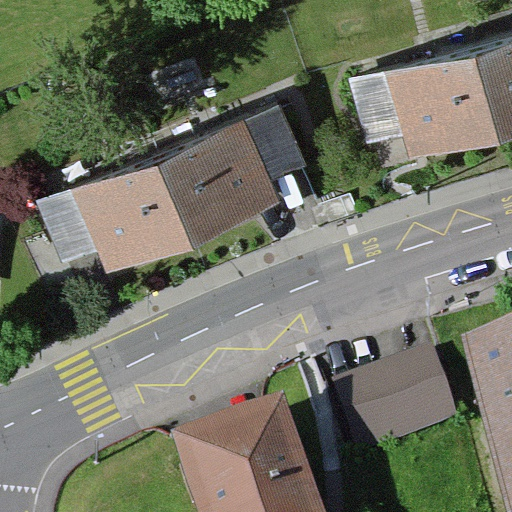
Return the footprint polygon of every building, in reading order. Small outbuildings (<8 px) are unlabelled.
[(511,7),(475,16),(498,112),(511,108),(511,7)] [(498,112),(475,16),(347,46),(364,118),(406,108),(411,132),(498,112)] [(269,71),(148,121),(190,223),(278,187),(261,145),(294,132),(269,71)] [(148,121),(31,168),(63,244),(99,230),(110,255),(190,223),(148,121)] [(511,309),(448,329),(505,511),(511,508),(511,309)] [(428,342),(327,375),(352,447),(452,414),(428,342)] [(319,511),(277,384),(159,423),(188,511),(319,511)]
